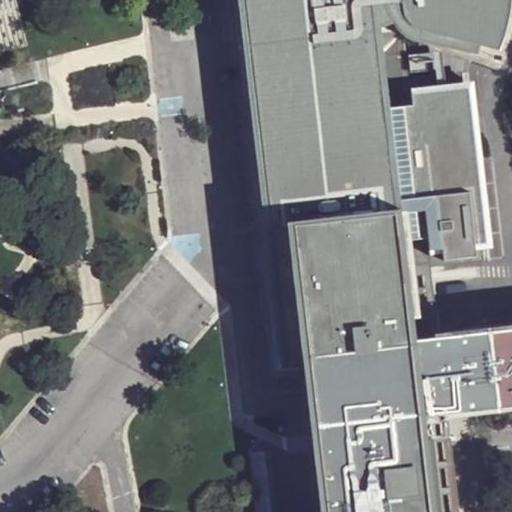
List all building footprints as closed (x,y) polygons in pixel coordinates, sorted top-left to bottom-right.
[(237,0),(280,368),(307,366),(278,113),(265,0),(237,0)] [(265,0),(278,113),(307,366),(324,511),(439,511),(429,420),(420,421),(411,342),(403,267),(376,40),(399,29),(409,23),(399,12),(392,0),(265,0)] [(392,0),(399,12),(409,23),(415,29),(490,47),(493,38),(500,12),(500,0),(392,0)] [(406,77),(399,29),(376,40),(403,267),(428,264),(406,77)] [(423,65),(444,61),(442,47),(420,52),(423,65)] [(482,259),(459,70),(406,77),(428,264),(482,259)] [(411,342),(437,339),(428,264),(403,267),(411,342)] [(511,329),(437,339),(411,342),(420,421),(429,420),(445,417),(511,409),(511,329)] [(439,511),(456,511),(445,417),(429,420),(439,511)] [(257,490),(274,488),(272,450),(254,451),(257,490)]
